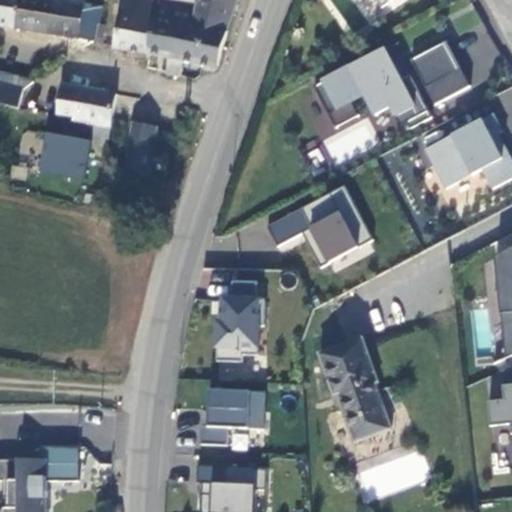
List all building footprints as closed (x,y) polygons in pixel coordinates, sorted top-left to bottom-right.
[(0,27),(77,42),(79,43),(84,8),(70,6),(36,0),(4,0),(4,6),(0,5),(0,27)] [(214,0),(213,5),(202,70),(215,73),(230,33),(240,0),(214,0)] [(375,0),(382,9),(393,0),(375,0)] [(122,2),(113,53),(145,59),(148,22),(146,21),(148,5),(122,2)] [(182,65),(202,70),(213,5),(196,2),(195,5),(193,18),(180,16),(181,10),(148,5),(146,21),(148,22),(175,27),(168,64),(166,77),(179,80),(182,65)] [(97,30),(100,10),(84,8),(79,43),(95,46),(97,30)] [(148,22),(145,59),(168,64),(175,27),(148,22)] [(421,91),(430,107),(465,88),(441,43),(439,44),(455,73),(421,91)] [(439,44),(406,62),(421,91),(455,73),(439,44)] [(391,63),(399,79),(404,77),(388,47),(379,52),(387,65),(391,63)] [(361,98),(372,118),(386,110),(396,128),(402,125),(406,131),(427,120),(404,77),(399,79),(391,63),(387,65),(379,52),(309,89),(331,131),(355,118),(348,105),(361,98)] [(0,80),(0,91),(18,96),(29,88),(0,80)] [(88,94),(60,88),(56,112),(55,117),(71,120),(70,124),(85,127),(81,147),(104,152),(109,131),(116,99),(88,94)] [(0,109),(14,113),(18,96),(0,91),(0,109)] [(442,191),(479,171),(489,190),(511,178),(511,168),(500,147),(493,150),(487,138),(494,135),(498,133),(489,115),(421,151),(442,191)] [(144,181),(154,134),(128,128),(120,175),(144,181)] [(500,147),(494,135),(487,138),(493,150),(500,147)] [(265,230),(275,250),(300,237),(319,271),(371,243),(342,189),(265,230)] [(511,247),(492,258),(496,291),(505,290),(507,313),(498,314),(501,339),(511,338),(511,247)] [(253,285),(228,285),(228,302),(253,302),(253,285)] [(505,290),(496,291),(498,314),(507,313),(505,290)] [(254,358),(255,329),(261,329),(261,302),(253,302),(228,302),(219,302),(219,325),(215,325),(213,325),(213,364),(239,365),(239,358),(254,358)] [(364,336),(316,354),(331,396),(335,394),(351,441),(390,428),(374,384),(378,383),(364,336)] [(511,338),(501,339),(503,360),(511,355),(511,338)] [(503,402),(487,403),(489,428),(510,426),(511,449),(511,378),(501,383),(503,402)] [(205,429),(198,429),(197,448),(224,449),(225,431),(261,432),(262,395),(206,393),(205,429)] [(82,447),(42,446),(42,460),(0,458),(0,480),(5,480),(5,497),(10,497),(9,506),(3,506),(3,511),(48,511),(49,491),(43,491),(43,481),(81,482),(82,447)] [(195,468),(194,486),(199,486),(208,486),(208,497),(199,496),(198,511),(252,511),(254,492),(264,492),(264,470),(195,468)] [(208,486),(199,486),(199,496),(208,497),(208,486)] [(262,511),(264,492),(254,492),(252,511),(262,511)]
